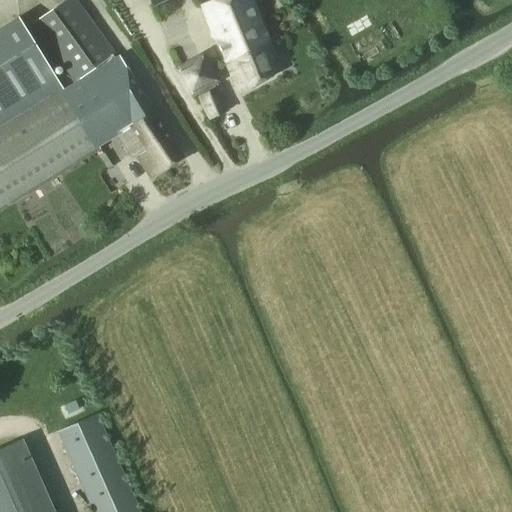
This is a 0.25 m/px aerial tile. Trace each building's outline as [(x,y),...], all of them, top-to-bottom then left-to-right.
[(65,0),(33,24),(75,83),(116,57),(74,0),(65,0)] [(226,63),(269,41),(251,0),(211,0),(200,6),(226,63)] [(0,207),(115,135),(153,112),(119,56),(116,57),(75,83),(63,90),(19,20),(0,32),(0,207)] [(282,71),(269,41),(226,63),(239,93),(282,71)] [(202,58),(201,56),(179,67),(180,69),(178,70),(190,93),(192,92),(193,94),(216,81),(216,80),(217,79),(205,56),(202,58)] [(209,119),(226,111),(216,89),(199,96),(209,119)] [(153,112),(115,135),(132,158),(135,156),(150,179),(182,157),(154,112),(153,112)] [(104,155),(99,158),(107,171),(112,168),(104,155)] [(92,511),(139,511),(97,414),(58,431),(92,511)] [(53,511),(22,440),(0,449),(0,511),(53,511)]
